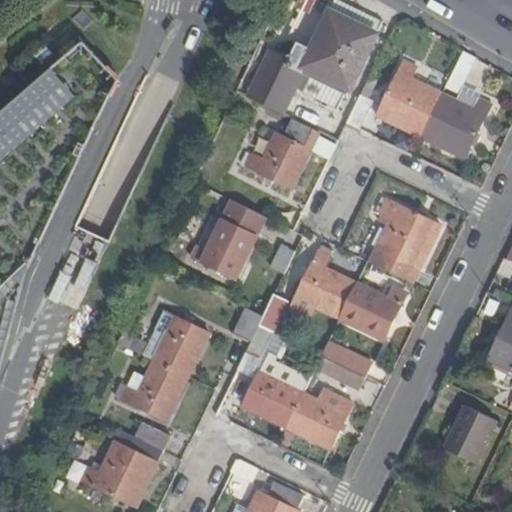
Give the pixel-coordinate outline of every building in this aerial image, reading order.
[(288,64),(258,48),(238,91),(275,110),(295,70),(303,74),(306,69),(351,90),(385,22),(360,10),(339,0),(336,0),(313,50),(299,43),(288,64)] [(418,68),(405,61),(379,116),(423,137),(443,95),(419,83),(423,74),(417,70),(418,68)] [(0,167),(76,98),(51,73),(0,116),(0,167)] [(370,77),(348,124),(360,130),(374,101),(370,99),(378,81),(370,77)] [(457,101),(443,95),(423,137),(467,158),(492,104),(463,90),(457,101)] [(254,156),(247,153),(242,164),(293,189),(312,150),(330,160),(337,146),(319,135),(321,132),(294,119),(285,138),(279,134),(266,160),(255,154),(254,156)] [(383,197),(376,210),(383,214),(379,220),(390,226),(372,263),(414,284),(442,226),(383,197)] [(267,218),(233,201),(208,252),(197,246),(191,259),(236,281),(267,218)] [(296,251),(284,246),(273,269),(285,275),(296,251)] [(334,251),(322,246),(297,297),(341,318),(358,284),(327,269),(332,258),(331,258),(334,251)] [(382,296),(358,284),(341,318),(385,339),(407,293),(387,284),(382,296)] [(289,302),(275,295),(264,318),(260,326),(273,333),(275,334),(289,302)] [(211,333),(165,311),(159,325),(149,344),(144,356),(153,360),(190,378),(211,333)] [(511,320),(510,319),(504,333),(499,331),(495,340),(499,342),(490,360),(511,370),(511,320)] [(273,333),(260,326),(252,342),(247,353),(261,359),(273,333)] [(136,337),(125,331),(119,344),(130,349),(136,337)] [(149,344),(136,337),(130,349),(144,356),(149,344)] [(329,343),(323,356),(367,377),(373,364),(329,343)] [(280,359),(269,354),(245,407),(288,428),(304,394),(287,385),(292,375),(278,368),(279,367),(277,366),(280,359)] [(367,377),(323,356),(317,368),(361,390),(367,377)] [(190,378),(153,360),(145,377),(135,373),(122,399),(168,422),(190,378)] [(318,401),(304,394),(288,428),(332,449),(354,404),(324,389),(318,401)] [(466,406),(445,450),(477,465),(497,422),(466,406)] [(171,436),(143,423),(135,438),(164,451),(171,436)] [(135,438),(122,431),(104,467),(95,463),(92,469),(90,468),(83,482),(137,508),(164,451),(135,438)] [(238,461),(233,472),(252,481),(258,469),(241,461),(240,463),(238,461)] [(239,505),(235,511),(300,511),(297,511),(304,496),(275,483),(269,497),(259,492),(250,511),(239,505)]
